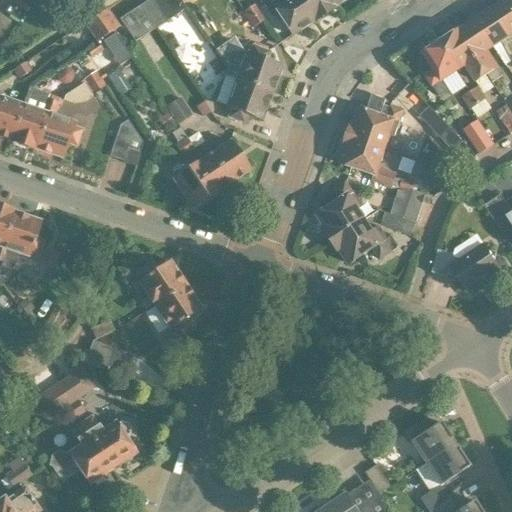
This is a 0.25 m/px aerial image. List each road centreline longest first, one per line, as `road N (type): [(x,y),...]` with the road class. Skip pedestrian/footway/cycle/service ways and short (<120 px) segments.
road 1 (residential): [(257,263),(314,86),(340,55),(422,0)]
road 2 (residential): [(0,174),(257,263)]
road 3 (residential): [(232,511),(444,367)]
road 4 (residential): [(474,350),(434,323),(257,263)]
road 5 (residential): [(186,481),(257,263)]
road 6 (residential): [(508,511),(444,367)]
